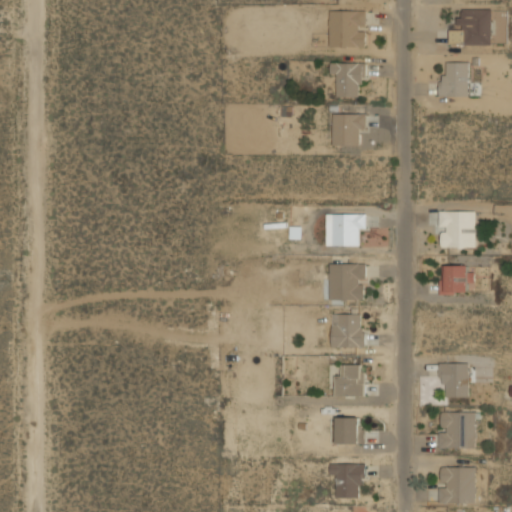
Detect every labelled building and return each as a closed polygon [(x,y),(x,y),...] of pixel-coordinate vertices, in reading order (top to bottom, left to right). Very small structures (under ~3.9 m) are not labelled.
[(450,44),(492,44),(492,8),(459,8),(459,28),(450,28),(450,44)] [(366,9),(329,9),(329,45),(366,45),(366,9)] [(366,61),(329,61),(329,73),(338,73),(338,95),(358,95),(358,85),(366,85),(366,61)] [(439,95),(469,95),(469,61),(448,61),(448,73),(439,73),(439,95)] [(332,145),(357,145),(357,134),(366,134),(366,112),(332,112),(332,145)] [(476,247),(476,210),(439,210),(439,247),(476,247)] [(366,213),(332,213),(332,244),(360,244),(360,233),(366,233),(366,213)] [(329,299),(366,299),(366,263),(329,263),(329,299)] [(439,292),(474,292),(474,264),(439,264),(439,292)] [(332,346),(366,346),(366,313),(332,313),(332,346)] [(441,385),(447,385),(447,396),(469,396),(469,362),(441,362),(441,385)] [(335,395),(366,395),(366,364),(335,364),(335,395)] [(439,447),(476,447),(476,411),(439,411),(439,447)] [(365,417),(338,417),(338,443),(365,443),(365,417)] [(337,474),(337,496),(358,496),(358,486),(366,486),(366,463),(330,463),(330,474),(337,474)] [(476,465),(439,465),(439,502),(476,502),(476,465)]
